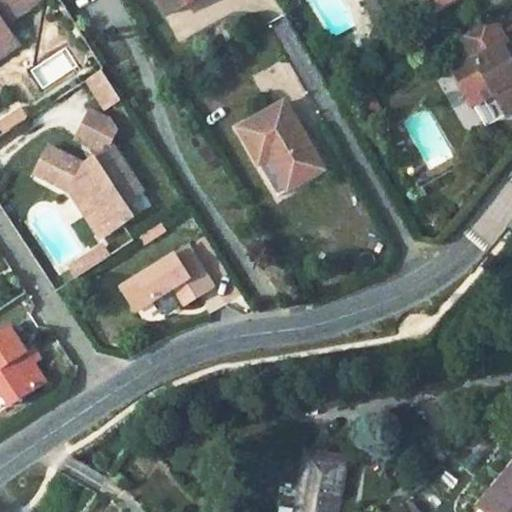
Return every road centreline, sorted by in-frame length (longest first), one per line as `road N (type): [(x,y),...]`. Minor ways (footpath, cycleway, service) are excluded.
road 1 (residential): [(0,465),(76,410),(215,338),(321,325),(447,268),(511,190)]
road 2 (unknown): [(447,268),(304,29)]
road 3 (unknown): [(108,393),(0,228)]
